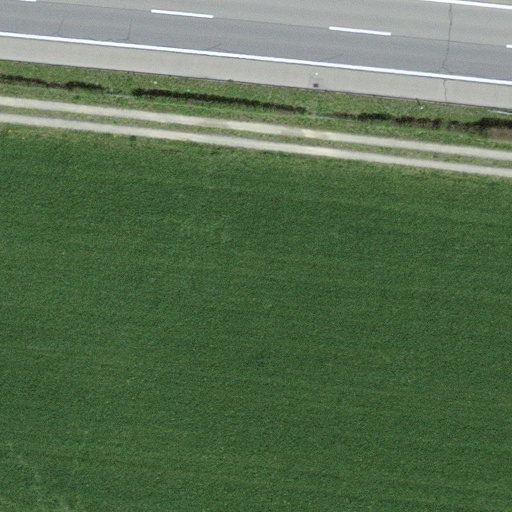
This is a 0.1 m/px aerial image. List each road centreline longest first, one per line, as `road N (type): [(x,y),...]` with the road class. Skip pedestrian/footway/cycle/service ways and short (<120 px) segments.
road 1 (track): [(0,116),(511,171)]
road 2 (motorway): [(0,3),(511,52)]
